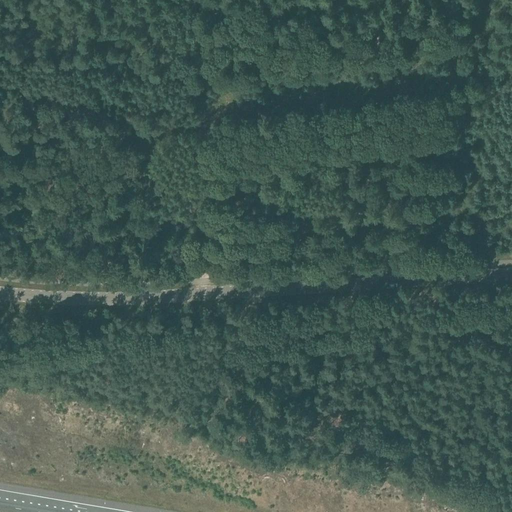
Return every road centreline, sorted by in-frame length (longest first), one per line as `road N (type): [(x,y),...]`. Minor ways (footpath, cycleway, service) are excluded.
road 1 (tertiary): [(0,292),(155,297),(511,275)]
road 2 (track): [(182,0),(231,292)]
